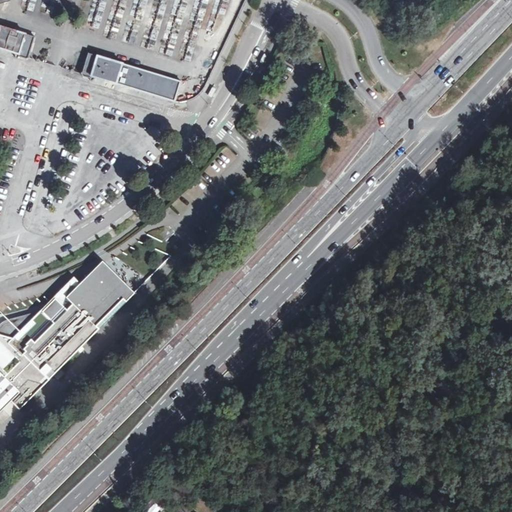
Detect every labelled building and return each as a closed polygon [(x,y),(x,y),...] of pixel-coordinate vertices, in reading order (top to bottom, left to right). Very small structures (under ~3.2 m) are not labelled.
[(0,48),(21,55),(28,35),(0,26),(0,48)] [(174,101),(181,82),(97,56),(90,76),(174,101)] [(218,86),(214,84),(209,93),(213,96),(218,86)] [(4,329),(2,333),(1,333),(0,332),(0,412),(12,400),(21,409),(131,300),(107,276),(91,292),(89,290),(85,294),(79,291),(76,298),(79,299),(68,310),(65,306),(60,311),(56,307),(6,319),(5,320),(3,322),(2,323),(2,325),(2,326),(2,327),(2,329),(4,329)] [(32,487),(141,381),(129,370),(21,475),(32,487)] [(15,506),(21,499),(16,494),(9,501),(15,506)]
